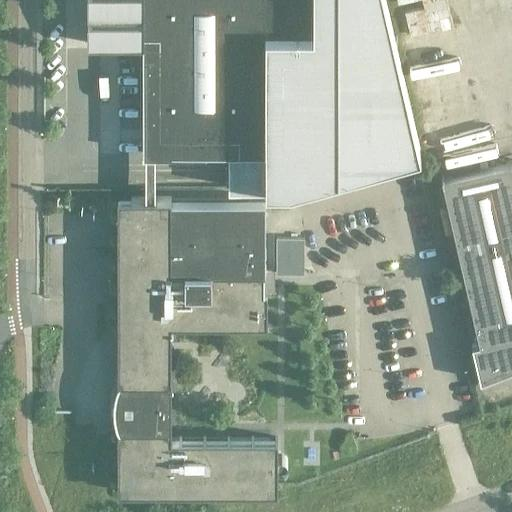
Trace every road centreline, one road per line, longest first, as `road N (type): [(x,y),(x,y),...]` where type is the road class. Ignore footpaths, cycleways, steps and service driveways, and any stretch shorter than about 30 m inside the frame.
road 1 (unclassified): [(0,324),(34,305),(33,0)]
road 2 (unknown): [(444,353),(415,220),(397,214),(353,240),(389,357),(403,363)]
road 3 (unknown): [(481,507),(444,353)]
